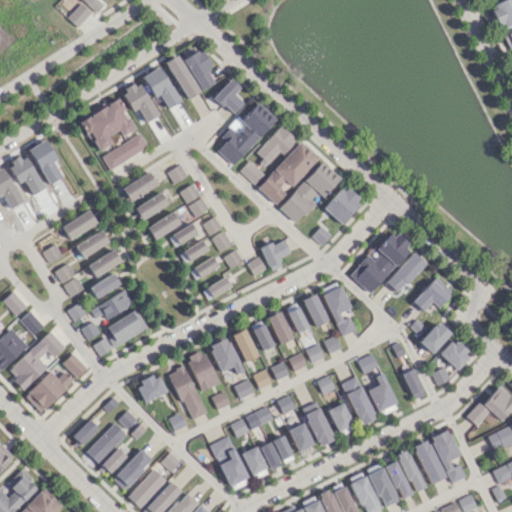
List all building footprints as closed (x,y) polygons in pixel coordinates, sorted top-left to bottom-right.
[(96,0),(81,0),(94,12),(101,5),(96,0)] [(499,28),(511,22),(511,0),(499,0),(489,4),(499,28)] [(65,17),(75,27),(89,12),(79,3),(65,17)] [(511,57),(511,28),(502,32),(511,57)] [(200,49),(182,59),(199,90),(212,83),(204,69),(210,66),(200,49)] [(163,62),(186,99),(198,91),(175,54),(163,62)] [(212,97),(232,114),(241,102),(232,94),(238,86),(228,78),(212,97)] [(97,149),(110,143),(106,136),(116,130),(119,135),(131,128),(115,99),(78,120),(84,133),(87,131),(97,149)] [(274,119),(255,102),(238,120),(243,125),(235,134),(229,128),(212,146),(231,164),(274,119)] [(293,137),(279,125),(253,152),(267,165),(293,137)] [(99,153),(106,168),(146,149),(139,135),(99,153)] [(255,187),(273,203),(283,192),(277,187),(283,180),(289,186),(315,157),(298,141),(255,187)] [(252,184),(262,174),(247,160),(238,170),(252,184)] [(277,208),(295,223),(312,202),(309,199),(315,192),(321,197),(338,177),(318,160),(277,208)] [(164,172),(172,183),(185,175),(177,164),(164,172)] [(120,187),(127,201),(154,185),(147,171),(120,187)] [(178,190),(191,216),(204,210),(191,183),(178,190)] [(322,208),(338,223),(360,200),(344,185),(322,208)] [(139,220),(165,204),(158,192),(132,207),(139,220)] [(59,226),(67,239),(94,222),(86,209),(59,226)] [(152,239),(178,223),(171,211),(145,226),(152,239)] [(200,222),(206,234),(218,229),(213,217),(200,222)] [(194,233),(189,223),(166,236),(172,246),(194,233)] [(73,245),(80,257),(106,242),(99,229),(73,245)] [(209,237),(217,251),(229,244),(221,231),(209,237)] [(375,249),(379,253),(372,261),(365,255),(347,274),(368,293),(409,247),(392,231),(375,249)] [(183,263),(205,249),(199,239),(177,253),(183,263)] [(258,246),(268,270),(280,265),(277,257),(288,253),(282,239),(269,245),(268,242),(258,246)] [(60,255),(52,243),(40,251),(47,263),(60,255)] [(92,276),(119,262),(112,249),(85,264),(92,276)] [(228,268),(239,261),(233,249),(221,256),(228,268)] [(382,281),(394,292),(423,264),(412,252),(382,281)] [(263,269),(256,256),(244,262),(251,275),(263,269)] [(192,278),(215,268),(210,257),(187,268),(192,278)] [(59,282),(72,274),(65,263),(52,270),(59,282)] [(87,287),(94,298),(117,283),(110,272),(87,287)] [(206,299),(228,286),(222,276),(200,289),(206,299)] [(429,301),(436,307),(450,291),(433,276),(410,302),(420,311),(429,301)] [(61,284),(68,296),(81,288),(74,277),(61,284)] [(348,316),(340,319),(337,312),(348,307),(338,286),(320,294),(339,336),(353,329),(348,316)] [(105,319),(130,303),(122,289),(88,310),(93,317),(101,313),(105,319)] [(24,306),(11,291),(0,299),(13,315),(24,306)] [(325,320),(312,293),(300,299),(312,326),(325,320)] [(71,321),(83,314),(76,302),(65,309),(71,321)] [(305,327),(295,302),(284,307),(294,332),(305,327)] [(114,346),(145,327),(134,308),(102,327),(114,346)] [(41,325),(27,310),(17,320),(31,335),(41,325)] [(266,315),(276,343),(289,339),(279,311),(266,315)] [(407,325),(417,335),(423,328),(413,319),(407,325)] [(270,345),(260,320),(249,325),(259,350),(270,345)] [(85,339),(97,332),(90,321),(78,327),(85,339)] [(416,341),(429,353),(448,333),(435,321),(416,341)] [(0,366),(24,347),(10,328),(0,336),(0,366)] [(255,355),(243,328),(230,334),(242,361),(255,355)] [(44,365),(37,358),(44,350),(51,357),(62,346),(46,330),(5,372),(21,388),(44,365)] [(326,353),(338,348),(333,335),(321,340),(326,353)] [(109,349),(102,337),(91,344),(98,355),(109,349)] [(217,371),(230,366),(233,373),(239,371),(226,337),(207,344),(217,371)] [(468,355),(450,338),(437,353),(455,369),(468,355)] [(308,362),(321,357),(316,343),(303,349),(308,362)] [(183,357),(199,390),(216,382),(200,349),(183,357)] [(292,371),(304,365),(298,352),(285,358),(292,371)] [(73,377),(83,367),(70,353),(59,362),(73,377)] [(355,360),(361,373),(376,366),(370,353),(355,360)] [(274,379),(286,374),(280,361),(268,367),(274,379)] [(188,420),(203,412),(181,366),(166,373),(188,420)] [(429,373),(435,385),(447,379),(441,367),(429,373)] [(400,372),(411,399),(422,394),(411,368),(400,372)] [(250,374),(256,388),(268,382),(262,369),(250,374)] [(22,395),(38,411),(71,380),(62,371),(55,378),(47,370),(22,395)] [(373,376),(376,384),(366,389),(377,415),(395,408),(380,372),(373,376)] [(134,383),(141,401),(164,392),(156,374),(134,383)] [(314,380),(320,393),(332,388),(326,375),(314,380)] [(339,382),(357,425),(373,419),(355,376),(339,382)] [(231,385),(237,398),(251,391),(245,379),(231,385)] [(488,411),(498,421),(511,405),(511,399),(495,384),(465,417),(474,425),(488,411)] [(227,403),(221,391),(209,396),(214,409),(227,403)] [(293,408),(286,394),(274,400),(280,413),(293,408)] [(337,435),(352,429),(341,403),(326,409),(337,435)] [(248,428),(270,419),(265,406),(243,416),(248,428)] [(331,439),(317,407),(302,413),(316,446),(331,439)] [(115,419),(125,428),(134,419),(124,409),(115,419)] [(165,418),(171,431),(183,425),(178,412),(165,418)] [(233,437),(245,431),(240,418),(227,424),(233,437)] [(76,445),(95,428),(87,419),(68,437),(76,445)] [(83,451),(95,463),(123,434),(111,422),(83,451)] [(286,429),(295,451),(310,444),(301,422),(286,429)] [(511,422),(485,434),(493,451),(511,443),(511,422)] [(428,437),(448,483),(463,477),(457,463),(450,467),(447,460),(457,455),(446,429),(428,437)] [(291,459),(281,435),(270,439),(280,463),(291,459)] [(226,436),(206,444),(212,457),(224,451),(227,458),(216,463),(228,490),(247,481),(226,436)] [(411,445),(427,483),(442,477),(426,439),(411,445)] [(257,446),(268,470),(279,465),(267,441),(257,446)] [(98,464),(106,472),(128,451),(120,443),(98,464)] [(0,467),(11,457),(0,445),(0,467)] [(248,474),(263,468),(254,446),(239,452),(248,474)] [(122,489),(150,459),(138,448),(110,478),(122,489)] [(421,487),(405,449),(394,454),(411,491),(421,487)] [(169,470),(177,459),(166,451),(158,462),(169,470)] [(495,483),(511,476),(511,479),(511,458),(489,468),(495,483)] [(408,494),(394,460),(383,465),(397,499),(408,494)] [(380,507),(394,501),(381,467),(367,472),(380,507)] [(162,479),(150,468),(125,496),(136,507),(162,479)] [(0,511),(9,511),(35,486),(18,469),(5,483),(8,486),(2,493),(0,491),(0,511)] [(360,511),(367,511),(377,509),(365,476),(349,481),(360,511)] [(158,511),(178,491),(168,481),(140,510),(141,511),(158,511)] [(495,501),(502,497),(497,485),(489,488),(495,501)] [(352,511),(345,486),(333,490),(340,511),(352,511)] [(49,511),(58,503),(41,487),(17,511),(49,511)] [(337,511),(329,488),(318,492),(324,511),(337,511)] [(186,511),(195,502),(183,491),(164,511),(186,511)] [(438,511),(439,511),(443,511),(464,511),(474,508),(469,495),(429,511),(438,511)] [(302,505),(305,511),(321,511),(317,499),(302,505)]
